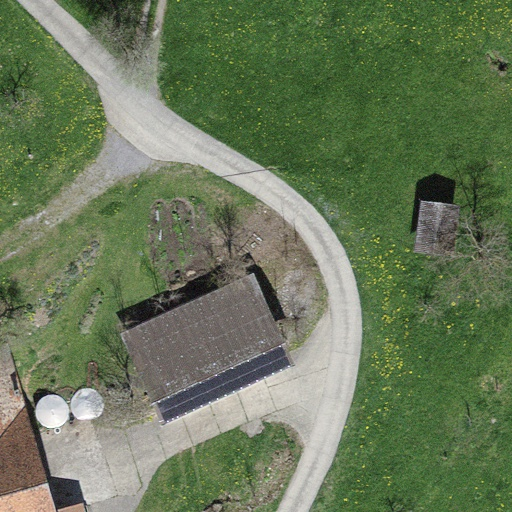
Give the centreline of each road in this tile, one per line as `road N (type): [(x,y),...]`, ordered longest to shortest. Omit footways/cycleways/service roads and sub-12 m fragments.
road 1 (track): [(12,0),(152,140)]
road 2 (track): [(152,140),(158,0)]
